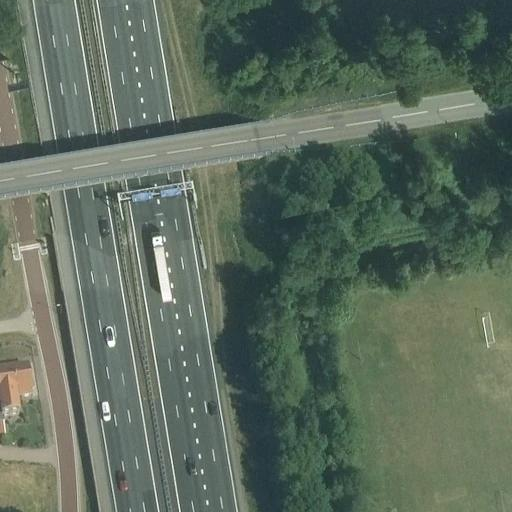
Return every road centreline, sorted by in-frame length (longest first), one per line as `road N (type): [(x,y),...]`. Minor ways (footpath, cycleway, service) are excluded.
road 1 (tertiary): [(0,184),(511,97)]
road 2 (motorway): [(210,511),(124,0)]
road 3 (motorway): [(54,0),(139,511)]
road 4 (tertiary): [(69,511),(62,414),(0,86)]
